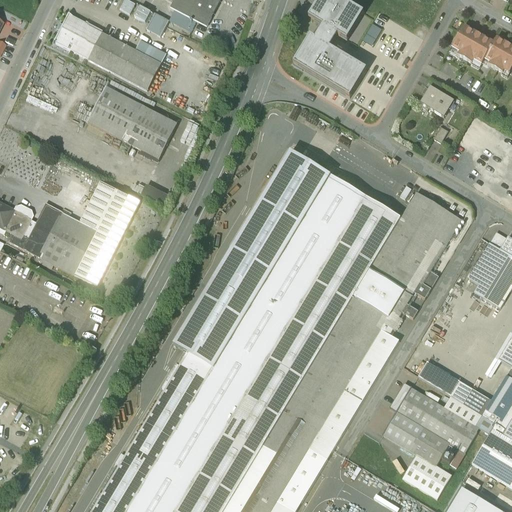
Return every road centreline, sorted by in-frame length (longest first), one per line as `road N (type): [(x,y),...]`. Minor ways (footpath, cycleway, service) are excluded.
road 1 (secondary): [(254,73),(172,256),(28,511)]
road 2 (residential): [(341,452),(490,204)]
road 3 (residential): [(377,139),(456,0)]
road 4 (residential): [(254,73),(377,139)]
road 5 (residential): [(377,139),(490,204)]
